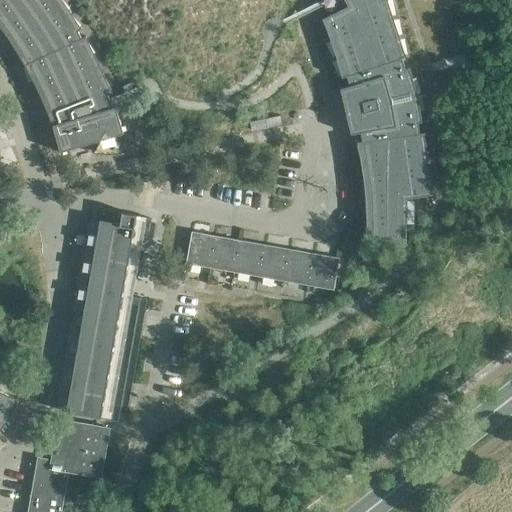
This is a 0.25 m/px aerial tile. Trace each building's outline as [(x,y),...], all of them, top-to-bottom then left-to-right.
[(0,0),(0,28),(6,38),(18,55),(29,76),(42,103),(48,117),(51,125),(59,152),(99,140),(104,132),(113,137),(122,134),(115,107),(112,108),(107,95),(111,93),(85,36),(81,38),(77,31),(81,28),(62,0),(0,0)] [(320,0),(328,16),(321,19),(325,28),(331,44),(337,64),(340,77),(345,76),(348,85),(340,88),(350,134),(360,132),(361,141),(356,142),(358,155),(361,173),(364,196),(365,215),(365,232),(364,245),(404,245),(405,224),(426,225),(427,195),(432,194),(430,184),(427,166),(424,143),(423,132),(419,133),(417,122),(420,122),(416,92),(408,67),(404,68),(401,58),(405,56),(386,0),(320,0)] [(66,412),(99,418),(135,217),(102,211),(66,412)] [(211,267),(217,235),(192,231),(186,263),(211,267)] [(242,239),(217,235),(211,267),(236,272),(242,239)] [(260,276),(266,244),(242,239),(236,272),(260,276)] [(285,281),(291,248),(266,244),(260,276),(285,281)] [(309,285),(316,253),(291,248),(285,281),(309,285)] [(340,257),(316,253),(309,285),(334,290),(340,257)] [(0,434),(0,433),(0,429),(1,430),(2,432),(3,431),(1,428),(3,427),(5,429),(6,428),(4,425),(6,423),(8,425),(9,424),(6,421),(8,420),(10,421),(11,420),(9,418),(12,414),(14,409),(16,404),(18,398),(16,398),(16,399),(0,391),(0,434)] [(61,511),(68,472),(101,477),(110,427),(59,418),(52,459),(38,457),(28,511),(61,511)]
